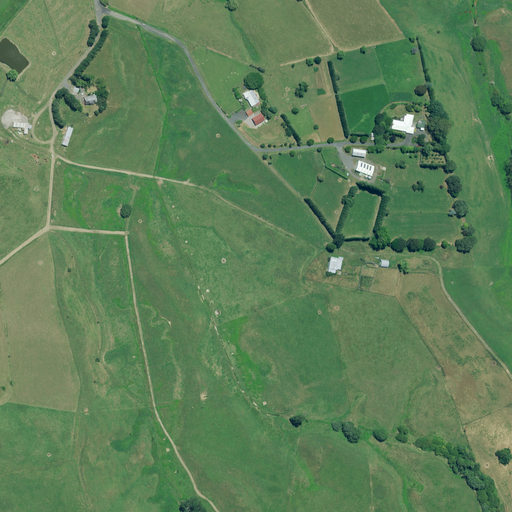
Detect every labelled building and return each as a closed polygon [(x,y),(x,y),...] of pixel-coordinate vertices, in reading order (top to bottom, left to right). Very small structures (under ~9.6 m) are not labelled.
[(257,103),(259,102),(252,90),(248,92),(247,91),(242,94),(246,100),(247,100),(251,107),(254,105),(255,106),(257,105),(257,103)] [(89,104),(89,105),(93,104),(93,103),(96,103),(94,95),(83,97),(84,105),(89,104)] [(261,113),(252,119),(255,125),(264,119),(261,113)] [(391,124),(392,124),(391,129),(405,132),(405,133),(413,134),(414,128),(411,127),(413,116),(405,114),(405,116),(404,116),(403,122),(392,120),(391,124)] [(28,123),(13,122),(13,127),(24,128),(24,134),(27,134),(28,129),(31,129),(31,125),(28,125),(28,123)] [(73,129),(68,127),(61,145),(66,146),(73,129)] [(365,151),(352,149),(352,156),(365,157),(365,151)] [(355,170),(370,176),(372,171),(373,171),(375,167),(358,160),(355,170)] [(335,273),(336,270),(341,270),(342,260),(343,260),(343,258),(339,257),(338,258),(330,257),(328,272),(335,273)]
